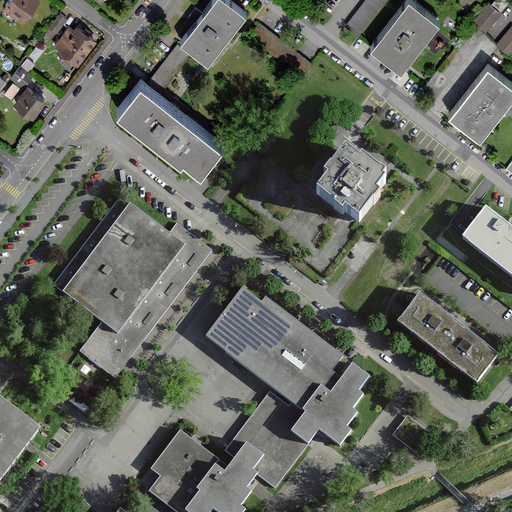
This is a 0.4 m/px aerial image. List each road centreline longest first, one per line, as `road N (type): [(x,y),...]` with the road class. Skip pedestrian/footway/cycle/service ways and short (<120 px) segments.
road 1 (residential): [(75,107),(458,402),(487,405),(511,380)]
road 2 (residential): [(274,0),(511,188)]
